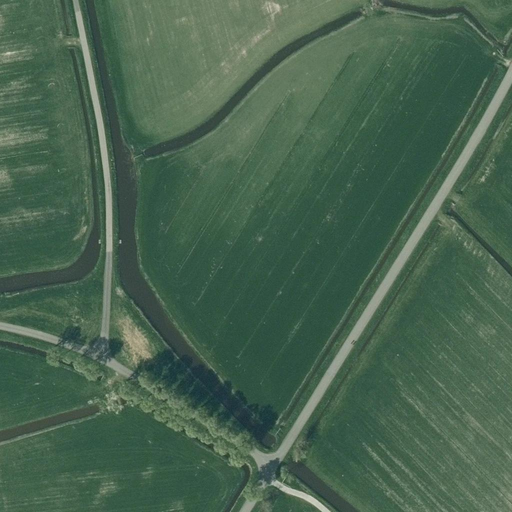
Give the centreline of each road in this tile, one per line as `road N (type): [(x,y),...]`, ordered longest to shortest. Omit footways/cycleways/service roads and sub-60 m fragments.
road 1 (tertiary): [(272,467),(511,72)]
road 2 (unclassified): [(101,360),(107,186),(75,0)]
road 3 (unclassified): [(272,467),(101,360)]
